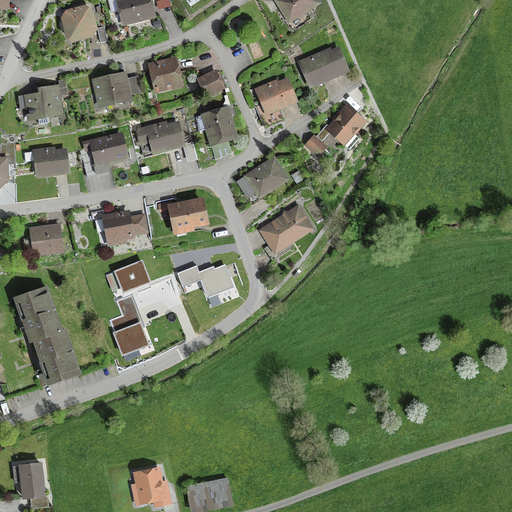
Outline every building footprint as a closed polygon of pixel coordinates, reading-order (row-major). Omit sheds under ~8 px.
[(143,19),(142,17),(152,14),(148,0),(107,0),(111,12),(120,10),(123,24),(143,19)] [(279,0),(276,2),(288,21),(317,3),(315,0),(279,0)] [(77,32),(79,39),(95,35),(89,11),(85,8),(61,14),(65,31),(72,29),(77,32)] [(108,42),(105,29),(100,31),(103,44),(108,42)] [(300,64),(308,84),(325,76),(327,79),(346,71),(337,51),(329,54),(328,51),(300,64)] [(155,90),(180,84),(174,62),(150,68),(155,90)] [(206,95),(221,88),(214,73),(199,80),(206,95)] [(129,99),(128,95),(123,76),(94,82),(99,105),(129,99)] [(132,94),(140,92),(137,78),(129,80),(132,94)] [(60,95),(67,94),(64,81),(58,82),(60,95)] [(255,107),(265,129),(284,121),(279,109),(295,102),(286,81),(276,86),(275,83),(257,91),(262,104),(255,107)] [(46,116),(60,114),(56,88),(41,90),(40,92),(41,94),(26,97),(29,119),(37,118),(38,124),(47,123),(46,116)] [(363,122),(346,108),(328,129),(343,143),(342,145),(348,150),(358,139),(353,134),(363,122)] [(226,110),(203,116),(211,142),(222,139),(222,140),(233,136),(226,110)] [(142,153),(164,147),(165,150),(182,145),(177,124),(166,127),(166,124),(147,129),(147,128),(136,131),(142,153)] [(0,145),(14,143),(13,134),(0,135),(0,145)] [(120,136),(91,143),(96,166),(126,159),(120,136)] [(316,155),(324,147),(314,138),(306,146),(316,155)] [(7,164),(15,164),(14,143),(0,145),(0,155),(0,158),(7,158),(7,164)] [(49,172),(49,175),(67,173),(64,151),(53,152),(53,149),(33,152),(36,174),(49,172)] [(258,168),(236,182),(248,201),(270,187),(271,190),(287,180),(274,160),(259,169),(258,168)] [(193,204),(193,201),(186,203),(186,206),(169,209),(173,228),(174,228),(175,234),(192,231),(191,227),(206,224),(202,203),(193,204)] [(278,229),(275,228),(264,236),(270,244),(263,249),(271,261),(291,248),(288,243),(310,229),(297,209),(289,214),(284,213),(283,217),(275,223),(279,228),(278,229)] [(130,233),(145,230),(143,216),(128,219),(127,214),(105,218),(109,240),(131,236),(130,233)] [(58,226),(49,228),(49,227),(31,230),(30,230),(33,255),(62,252),(58,226)] [(151,283),(142,260),(114,271),(123,294),(151,283)] [(196,266),(177,274),(183,288),(201,281),(208,299),(234,288),(225,265),(215,270),(214,267),(199,273),(196,266)] [(35,340),(60,331),(45,288),(16,298),(21,310),(23,309),(30,329),(27,330),(31,341),(35,340)] [(133,295),(118,300),(124,316),(111,321),(115,332),(113,333),(122,357),(150,346),(143,328),(145,327),(133,295)] [(60,331),(35,340),(39,352),(41,351),(47,368),(45,369),(50,384),(78,374),(63,330),(60,331)] [(23,499),(43,497),(39,463),(20,465),(23,499)] [(159,491),(161,490),(157,469),(134,474),(140,501),(153,498),(155,507),(162,505),(159,491)] [(228,480),(189,488),(194,509),(233,501),(228,480)]
